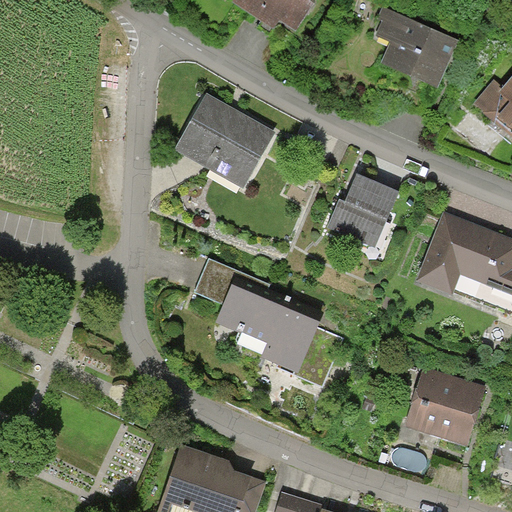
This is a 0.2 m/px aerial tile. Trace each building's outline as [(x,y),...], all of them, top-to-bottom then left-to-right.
[(234,0),(233,2),(275,30),(280,22),(297,34),(320,0),(234,0)] [(459,40),(383,7),(377,19),(382,21),(376,35),(391,42),(381,63),(437,88),(459,40)] [(495,79),(474,103),(484,112),(483,112),(511,136),(511,76),(504,87),(495,79)] [(211,172),(244,190),(276,133),(208,95),(176,152),(211,172)] [(326,228),(375,248),(399,193),(357,175),(346,203),(338,200),(326,228)] [(511,238),(445,212),(416,284),(453,299),(511,322),(511,238)] [(270,285),(209,259),(195,293),(226,306),(219,323),(269,344),(264,356),(280,363),(278,368),(322,387),(343,338),(317,327),(318,324),(264,300),(270,285)] [(485,387),(425,369),(407,428),(467,447),(485,387)] [(378,395),(350,385),(344,403),(372,413),(378,395)] [(230,463),(181,445),(158,511),(256,511),(266,484),(234,472),(230,463)] [(315,511),(318,503),(283,491),(276,511),(315,511)]
